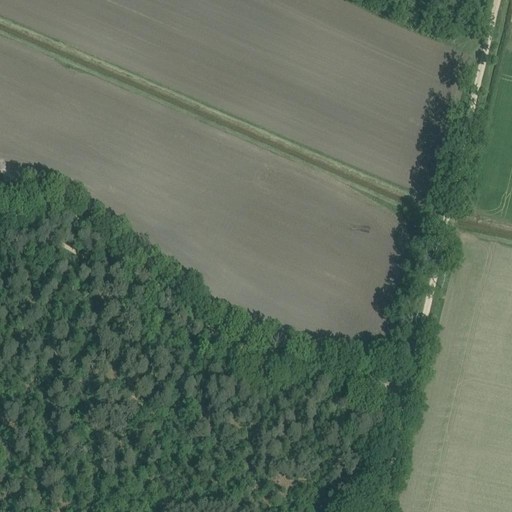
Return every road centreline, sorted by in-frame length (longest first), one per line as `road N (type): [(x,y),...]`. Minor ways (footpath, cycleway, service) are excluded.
road 1 (track): [(511,227),(416,201),(0,20)]
road 2 (track): [(408,389),(267,356),(193,321),(69,216),(47,208),(0,224)]
road 3 (track): [(498,0),(408,389)]
road 4 (track): [(270,511),(223,496),(136,511)]
